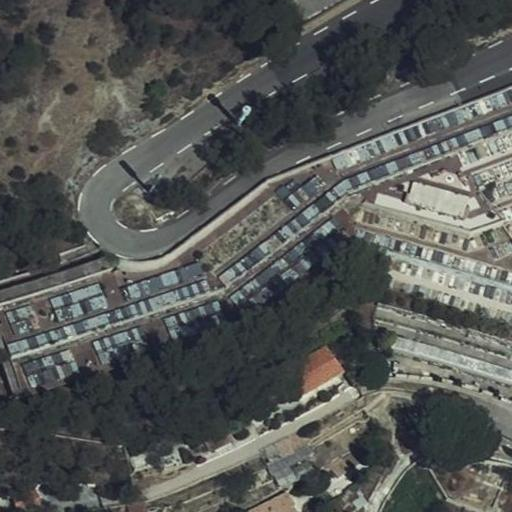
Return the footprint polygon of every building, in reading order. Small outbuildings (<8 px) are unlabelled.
[(511,85),(334,145),(335,170),(348,170),(409,150),(413,161),(448,150),(465,149),(469,162),(511,148),(511,85)] [(18,203),(0,209),(0,224),(23,217),(18,203)] [(0,289),(0,354),(12,395),(154,353),(143,316),(212,296),(202,262),(117,286),(109,258),(0,289)] [(334,357),(293,381),(309,407),(349,384),(334,357)] [(210,431),(197,437),(205,453),(218,447),(210,431)] [(347,451),(354,465),(361,461),(359,457),(369,450),(364,438),(358,446),(355,448),(347,451)] [(294,441),(280,448),(285,461),(290,458),(300,454),(294,441)] [(347,451),(333,459),(340,472),(354,465),(347,451)] [(362,478),(326,501),(332,510),(337,511),(344,511),(366,498),(369,492),(362,478)] [(263,511),(290,511),(286,502),(280,493),(259,502),(263,511)] [(142,511),(139,500),(122,503),(123,511),(142,511)] [(263,511),(259,502),(238,511),(263,511)]
